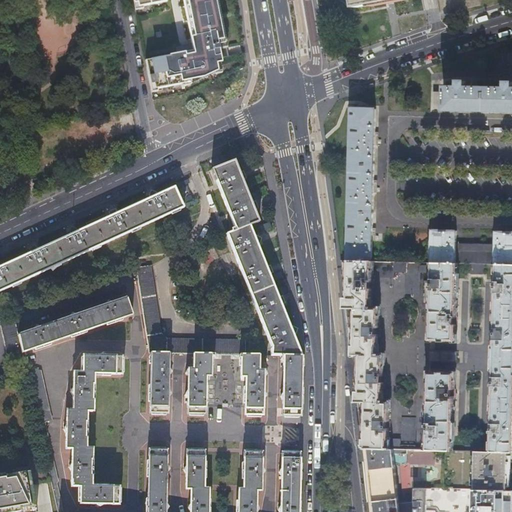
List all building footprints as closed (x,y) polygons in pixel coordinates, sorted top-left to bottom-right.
[(177,53),(149,59),(152,74),(148,75),(150,84),(154,83),(154,88),(157,88),(181,83),(182,88),(184,87),(184,85),(183,83),(190,81),(190,83),(222,68),(220,57),(220,53),(214,54),(213,49),(226,47),(216,0),(186,0),(194,36),(190,36),(191,43),(193,50),(189,51),(188,46),(180,48),(181,52),(177,53)] [(183,0),(190,36),(194,36),(186,0),(183,0)] [(175,46),(177,53),(181,52),(180,48),(188,46),(189,51),(193,50),(191,43),(180,45),(175,46)] [(220,53),(220,57),(227,55),(226,47),(213,49),(214,54),(220,53)] [(149,59),(145,59),(151,91),(157,90),(157,88),(154,88),(154,83),(150,84),(148,75),(152,74),(149,59)] [(454,110),(468,110),(502,111),(511,111),(511,81),(506,81),(505,87),(466,86),(466,81),(459,80),(458,86),(446,86),(445,92),(434,91),(433,108),(445,108),(445,110),(454,110)] [(351,107),(348,261),(371,262),(372,241),(375,241),(375,234),(372,234),(372,230),(373,193),(376,193),(376,186),(373,186),(373,181),(374,145),(378,145),(378,138),(375,137),(375,132),(375,108),(351,107)] [(299,355),(299,354),(292,334),(295,333),(292,324),(288,326),(280,304),(285,302),(281,294),(276,296),(267,273),(272,271),(269,264),(264,266),(256,244),(260,242),(256,234),(252,235),(248,224),(257,221),(253,209),(258,207),(254,200),(250,202),(241,180),(246,178),(243,170),(238,172),(234,161),(211,169),(235,228),(230,229),(232,231),(225,234),(271,346),(270,354),(282,354),(299,355)] [(0,291),(183,207),(174,187),(157,194),(156,190),(155,190),(148,194),(150,198),(118,213),(116,209),(108,212),(110,216),(77,231),(76,227),(68,230),(70,234),(38,249),(36,245),(29,248),(30,252),(0,266),(0,291)] [(458,264),(495,264),(511,264),(511,232),(496,232),(496,245),(456,244),(457,231),(433,231),(432,263),(458,264)] [(355,379),(364,448),(392,449),(392,447),(389,446),(390,429),(391,429),(391,422),(390,420),(390,401),(384,401),(384,399),(383,399),(384,373),(383,372),(384,354),(380,354),(380,347),(378,347),(378,337),(379,337),(379,330),(379,329),(379,308),(372,308),(372,307),(371,307),(371,290),(372,290),(373,281),(372,281),(372,262),(371,262),(348,261),(347,270),(342,273),(349,329),(349,330),(350,331),(351,332),(352,332),(353,332),(354,333),(352,352),(352,357),(359,361),(358,376),(357,376),(357,377),(356,377),(356,378),(355,378),(355,379)] [(456,316),(458,264),(432,263),(432,278),(430,278),(430,287),(431,288),(430,340),(440,340),(440,341),(446,341),(446,340),(456,341),(456,326),(457,325),(457,317),(456,316)] [(218,353),(232,354),(240,354),(244,354),(245,338),(166,337),(160,332),(150,264),(135,266),(149,351),(149,352),(150,352),(167,352),(193,353),(210,353),(218,353)] [(464,450),(474,451),(508,452),(511,451),(511,264),(495,264),(495,284),(493,285),(493,292),(495,292),(494,329),(492,330),(492,338),(493,338),(492,377),(491,377),(491,384),(492,385),(491,423),(490,423),(489,430),(491,432),(490,440),(464,439),(464,450)] [(34,329),(18,335),(22,352),(131,313),(126,297),(111,302),(111,301),(107,300),(105,303),(105,304),(75,314),(71,313),(69,316),(69,317),(39,327),(35,326),(33,328),(34,329)] [(26,370),(25,365),(22,352),(18,335),(14,318),(0,321),(11,373),(26,370)] [(429,351),(429,361),(455,362),(455,351),(429,351)] [(167,352),(150,352),(149,412),(166,412),(166,396),(167,396),(169,393),(167,390),(166,390),(167,374),(168,374),(169,371),(168,368),(167,368),(167,352)] [(90,486),(91,448),(85,448),(85,411),(92,411),(92,373),(120,373),(120,359),(120,356),(105,356),(105,355),(102,353),(99,355),(82,355),(82,372),(73,372),(73,388),(72,388),(70,391),(72,394),(72,410),(66,410),(65,426),(63,429),(65,432),(65,448),(71,448),(71,463),(68,466),(70,470),(71,470),(71,486),(80,487),(80,503),(95,504),(98,506),(101,504),(117,504),(118,486),(90,486)] [(218,358),(218,353),(210,353),(193,353),(193,368),(187,368),(185,371),(187,375),(187,390),(184,393),(186,397),(187,397),(186,413),(204,413),(205,379),(209,379),(209,375),(210,375),(210,356),(212,356),(212,357),(218,358)] [(257,370),(257,354),(244,354),(240,354),(232,354),(232,358),(238,358),(238,357),(240,357),(240,376),(240,379),(244,379),(244,414),(261,414),(262,398),(264,395),(262,392),(262,376),(265,373),(262,370),(257,370)] [(300,359),(299,355),(282,354),(280,358),(282,361),(282,392),(281,392),(279,396),(281,399),(282,399),(281,421),(298,421),(300,359)] [(57,511),(61,511),(59,500),(55,481),(57,480),(43,420),(50,419),(40,370),(25,365),(26,370),(55,501),(57,511)] [(427,449),(430,450),(431,450),(452,450),(454,397),(455,397),(455,388),(454,388),(455,373),(445,372),(445,371),(439,371),(439,372),(429,372),(427,424),(427,425),(426,425),(426,432),(426,434),(427,434),(427,449)] [(296,511),(298,446),(281,445),(280,468),(279,468),(277,471),(279,474),(280,474),(279,505),(277,508),(279,511),(296,511)] [(370,511),(413,511),(413,502),(397,501),(393,453),(406,453),(407,463),(430,463),(430,450),(427,449),(392,449),(364,448),(370,511)] [(165,466),(165,450),(148,449),(146,511),(163,511),(164,510),(165,510),(167,507),(164,504),(165,472),(167,469),(166,466),(165,466)] [(183,469),(185,472),(185,473),(185,488),(190,489),(190,504),(189,504),(187,507),(189,510),(190,510),(189,511),(206,511),(207,488),(202,488),(203,451),(186,450),(185,466),(183,469)] [(474,451),(474,489),(507,490),(508,452),(474,451)] [(260,468),(260,452),(243,452),(242,489),(237,489),(236,511),(254,511),(257,509),(255,506),(254,506),(255,490),(260,490),(260,474),(261,474),(263,471),(261,468),(260,468)] [(0,511),(11,511),(20,511),(33,511),(36,511),(29,470),(28,470),(28,466),(12,469),(13,473),(4,474),(3,473),(0,473),(0,511)] [(413,502),(413,511),(425,511),(426,488),(416,488),(414,489),(413,502)] [(472,493),(471,511),(511,511),(511,489),(507,490),(474,489),(465,489),(465,493),(472,493)]
